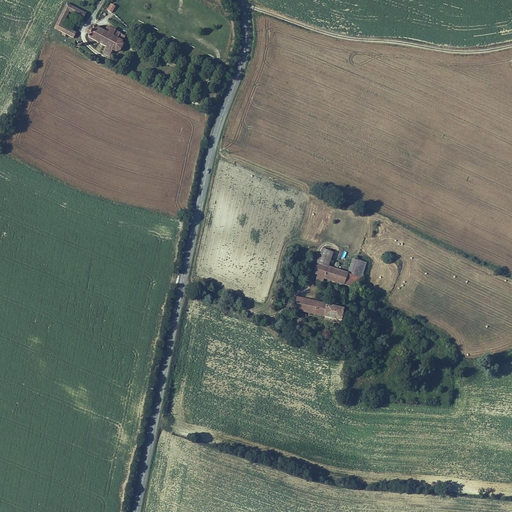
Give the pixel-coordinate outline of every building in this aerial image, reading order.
[(107,10),(112,13),(115,7),(111,4),(107,10)] [(67,5),(55,29),(75,39),(78,33),(66,27),(71,15),(83,21),(87,15),(67,5)] [(120,52),(124,44),(122,43),(125,36),(106,26),(104,30),(99,27),(98,29),(94,28),(92,32),(90,36),(94,38),(92,42),(110,51),(108,55),(114,57),(117,51),(120,52)] [(328,246),(324,256),(337,261),(341,250),(328,246)] [(337,261),(324,256),(320,268),(321,269),(324,269),(323,272),(361,287),(367,272),(353,266),(351,270),(336,265),(337,261)] [(358,256),(353,266),(367,272),(371,261),(358,256)] [(311,311),(313,299),(299,295),(297,308),(311,311)] [(348,307),(313,299),(311,311),(345,319),(348,307)]
